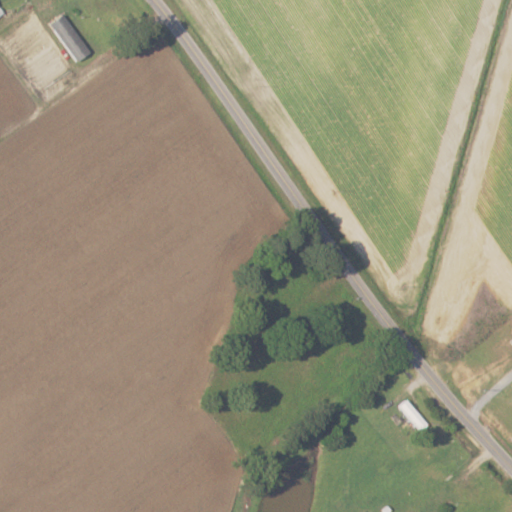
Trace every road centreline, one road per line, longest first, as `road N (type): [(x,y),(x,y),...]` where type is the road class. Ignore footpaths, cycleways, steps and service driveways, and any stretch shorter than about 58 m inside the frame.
road 1 (residential): [(359,288),(151,0)]
road 2 (residential): [(511,472),(359,288)]
